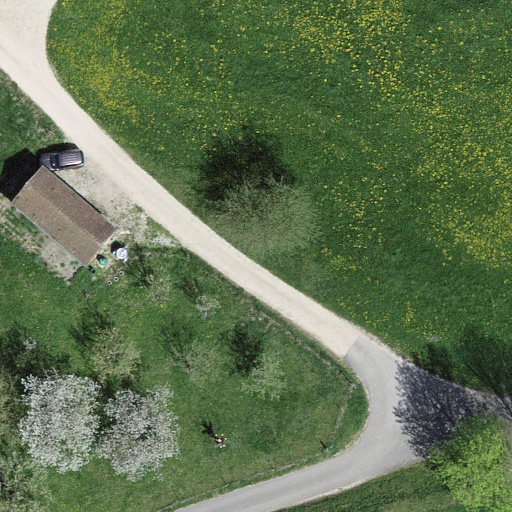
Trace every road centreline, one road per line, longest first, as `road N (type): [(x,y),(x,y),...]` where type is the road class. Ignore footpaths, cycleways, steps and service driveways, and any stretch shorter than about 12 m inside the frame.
road 1 (track): [(511,403),(333,337),(85,136),(0,52)]
road 2 (track): [(511,425),(237,511)]
